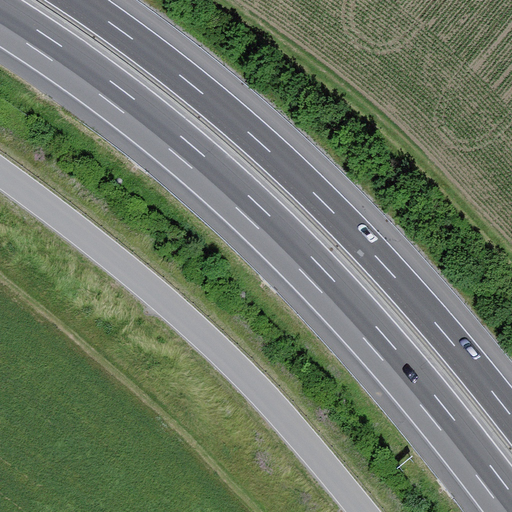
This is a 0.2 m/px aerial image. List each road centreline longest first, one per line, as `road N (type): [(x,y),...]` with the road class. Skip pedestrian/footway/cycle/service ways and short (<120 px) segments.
road 1 (motorway): [(0,18),(102,86),(272,230),(391,359),(511,510)]
road 2 (motorway): [(511,419),(311,190),(202,94),(73,0)]
road 3 (unclassified): [(362,511),(235,368),(147,286),(0,172)]
